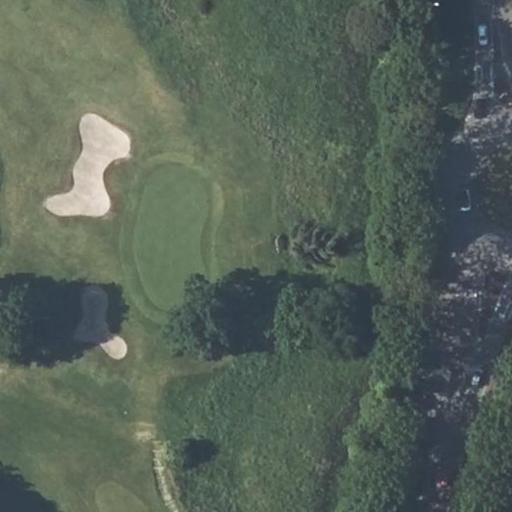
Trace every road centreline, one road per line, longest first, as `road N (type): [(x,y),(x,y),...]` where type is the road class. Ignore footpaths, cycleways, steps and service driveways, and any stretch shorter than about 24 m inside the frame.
road 1 (tertiary): [(434,511),(504,258)]
road 2 (tertiary): [(505,126),(466,149),(451,192),(466,235),(504,258)]
road 3 (tertiary): [(505,126),(489,0)]
